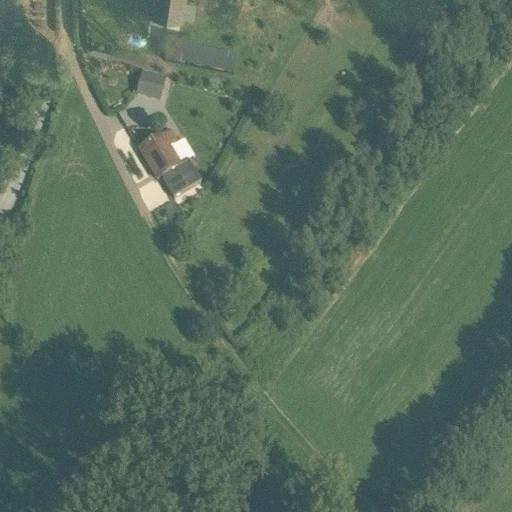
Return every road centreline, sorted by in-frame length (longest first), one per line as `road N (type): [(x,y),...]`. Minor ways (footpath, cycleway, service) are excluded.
road 1 (track): [(149,225),(308,465),(366,511)]
road 2 (unclassified): [(64,0),(72,65),(149,225)]
road 3 (track): [(415,511),(511,381)]
